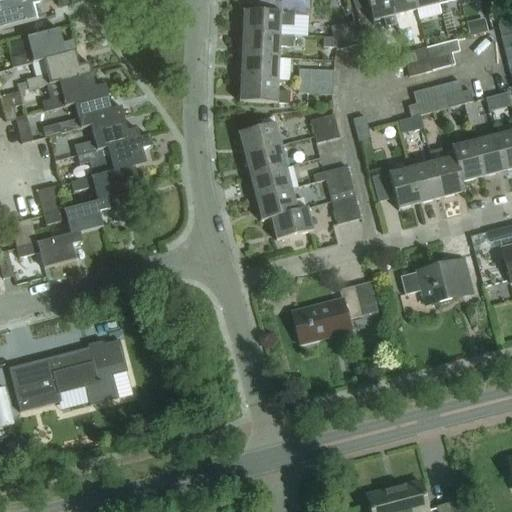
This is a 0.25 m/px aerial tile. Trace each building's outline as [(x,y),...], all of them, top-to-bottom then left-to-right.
[(0,30),(36,21),(33,7),(43,4),(41,0),(15,0),(8,2),(0,3),(0,30)] [(363,0),(350,0),(354,12),(366,9),(363,0)] [(397,25),(395,19),(389,0),(366,0),(373,25),(383,22),(385,28),(397,25)] [(389,0),(395,19),(417,13),(413,0),(389,0)] [(413,0),(417,13),(439,7),(436,0),(413,0)] [(264,4),(264,14),(281,15),(281,4),(264,4)] [(307,16),(281,15),(264,14),(242,13),(242,36),(280,37),(302,38),(306,39),(307,16)] [(354,23),(343,26),(349,49),(360,46),(354,23)] [(472,23),(466,25),(467,28),(470,38),(476,36),(472,23)] [(511,36),(511,24),(497,28),(498,31),(500,40),(511,36)] [(343,26),(331,29),(334,40),(336,50),(337,52),(349,49),(343,26)] [(44,62),(76,54),(74,43),(63,46),(60,32),(27,40),(31,54),(10,59),(13,70),(44,62)] [(302,38),(280,37),(242,36),(241,59),(279,60),(280,48),(302,48),(302,38)] [(511,36),(500,40),(504,52),(511,49),(511,36)] [(323,49),(336,50),(334,40),(323,39),(323,49)] [(457,42),(434,48),(437,60),(452,56),(460,54),(457,42)] [(434,48),(426,50),(433,74),(455,68),(452,56),(437,60),(434,48)] [(421,63),(405,68),(409,80),(433,74),(426,50),(419,52),(421,63)] [(419,52),(395,59),(398,70),(421,63),(419,52)] [(60,84),(92,75),(89,65),(80,67),(76,54),(44,62),(47,76),(26,81),(27,84),(19,86),(22,94),(47,87),(60,84)] [(279,82),(279,60),(241,59),(241,81),(279,82)] [(309,84),(310,72),(299,72),(299,83),(309,84)] [(334,73),(310,72),(309,84),(333,85),(334,73)] [(45,114),(108,97),(105,87),(95,90),(92,75),(60,84),(47,87),(51,101),(42,103),(45,114)] [(279,92),(279,82),(241,81),(240,104),(289,105),(290,93),(279,92)] [(309,96),(309,84),(299,83),(298,96),(309,96)] [(437,88),(442,111),(449,109),(447,98),(461,94),(459,83),(437,88)] [(333,85),(309,84),(309,96),(333,97),(333,85)] [(442,111),(437,88),(413,94),(416,106),(431,102),(434,113),(442,111)] [(447,98),(449,109),(473,103),(470,92),(461,94),(447,98)] [(24,105),(22,94),(2,99),(8,122),(15,121),(19,119),(16,107),(24,105)] [(121,109),(112,111),(108,97),(76,106),(80,119),(58,125),(59,127),(44,131),(46,140),(92,128),(124,120),(121,109)] [(496,111),(492,98),(487,99),(490,112),(496,111)] [(410,119),(434,113),(431,102),(416,106),(408,108),(410,119)] [(334,117),(322,120),(328,143),(341,140),(334,117)] [(19,119),(15,121),(17,129),(28,126),(26,118),(21,119),(19,119)] [(244,157),(281,148),(274,118),(262,121),(264,129),(239,135),(244,157)] [(365,118),(353,122),(359,145),(371,142),(365,118)] [(138,130),(128,133),(124,120),(92,128),(95,141),(74,147),(77,158),(87,155),(140,140),(138,130)] [(322,120),(311,123),(317,146),(328,143),(322,120)] [(506,174),(511,172),(511,132),(496,137),(506,174)] [(484,180),(506,174),(496,137),(475,143),(484,180)] [(142,151),(153,148),(150,138),(140,140),(87,155),(77,158),(79,166),(89,164),(93,178),(113,173),(134,168),(134,169),(146,166),(142,151)] [(464,185),(484,180),(475,143),(453,148),(455,158),(456,158),(463,185),(464,185)] [(250,179),(287,170),(281,148),(244,157),(250,179)] [(431,153),(433,163),(444,161),(441,150),(431,153)] [(466,195),(464,185),(463,185),(456,158),(455,158),(444,161),(433,163),(443,201),(466,195)] [(421,206),(443,201),(433,163),(412,169),(421,206)] [(137,179),(134,169),(134,168),(113,173),(93,178),(70,184),(73,194),(94,189),(98,202),(107,200),(107,201),(130,196),(127,182),(137,179)] [(348,169),(336,172),(342,195),(353,192),(348,169)] [(400,212),(421,206),(412,169),(373,179),(380,204),(396,199),(400,212)] [(256,200),(293,191),(287,170),(250,179),(256,200)] [(336,172),(325,176),(327,182),(330,198),(342,195),(336,172)] [(327,182),(325,176),(314,178),(315,185),(327,182)] [(58,187),(43,191),(49,215),(64,211),(58,187)] [(298,213),(298,212),(293,191),(256,200),(262,224),(270,221),(271,220),(298,213)] [(355,197),(332,203),(338,227),(361,222),(355,197)] [(110,212),(107,201),(107,200),(98,202),(64,211),(49,215),(43,216),(46,228),(67,222),(71,235),(71,236),(80,234),(80,235),(103,229),(99,214),(110,212)] [(276,243),(314,233),(307,209),(298,212),(298,213),(271,220),(270,221),(276,243)] [(31,220),(10,226),(16,249),(38,244),(31,220)] [(475,252),(511,242),(511,227),(471,238),(475,252)] [(83,244),(80,235),(80,234),(71,236),(71,235),(16,249),(19,261),(40,256),(44,270),(76,261),(72,247),(83,244)] [(511,248),(503,251),(511,284),(511,248)] [(1,258),(7,280),(17,278),(11,255),(1,258)] [(403,278),(400,279),(404,297),(419,293),(424,311),(474,298),(465,261),(402,277),(403,278)] [(378,263),(374,274),(387,278),(391,268),(378,263)] [(343,301),(292,314),(300,347),(351,334),(348,321),(363,318),(355,288),(340,292),(343,301)] [(90,408),(119,400),(113,377),(127,373),(119,342),(105,345),(105,342),(88,347),(89,350),(9,371),(21,415),(62,404),(60,395),(85,389),(90,408)] [(0,429),(15,426),(5,389),(0,390),(0,429)] [(440,511),(463,511),(455,480),(434,486),(440,511)] [(428,511),(421,483),(367,497),(371,511),(428,511)]
